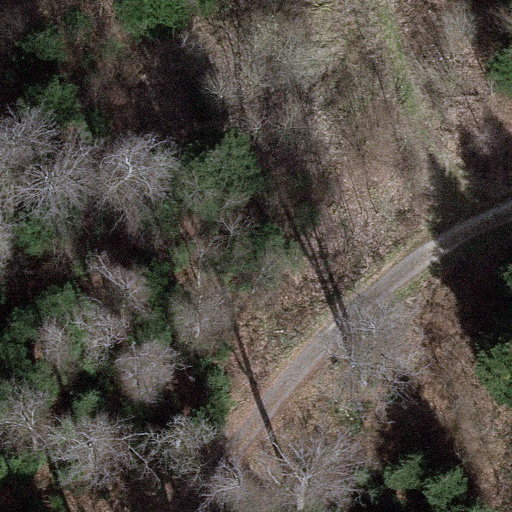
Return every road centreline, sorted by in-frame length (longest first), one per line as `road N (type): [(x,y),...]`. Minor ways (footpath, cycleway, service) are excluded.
road 1 (track): [(176,511),(319,344),(480,220),(511,213)]
road 2 (track): [(374,0),(408,119),(480,220)]
